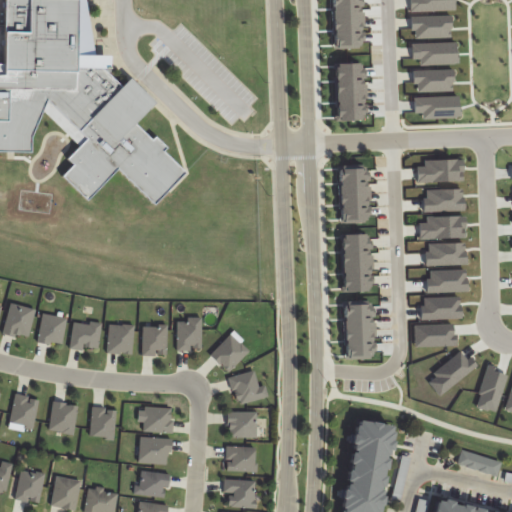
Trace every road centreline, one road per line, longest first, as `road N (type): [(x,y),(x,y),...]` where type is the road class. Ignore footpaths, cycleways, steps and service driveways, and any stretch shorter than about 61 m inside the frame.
road 1 (tertiary): [(311,511),(317,370),(303,0)]
road 2 (tertiary): [(277,0),(290,382),(285,511)]
road 3 (residential): [(392,141),(396,355),(386,370),(317,370)]
road 4 (residential): [(307,144),(511,136)]
road 5 (residential): [(197,383),(111,381),(0,359)]
road 6 (residential): [(492,329),(482,138)]
road 7 (residential): [(386,0),(392,141)]
road 8 (residential): [(197,511),(205,398),(197,383)]
